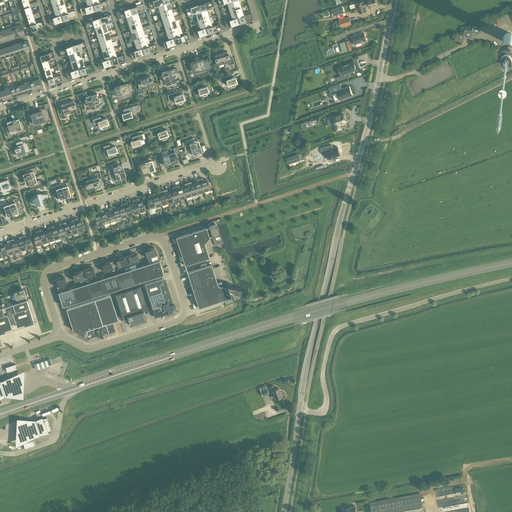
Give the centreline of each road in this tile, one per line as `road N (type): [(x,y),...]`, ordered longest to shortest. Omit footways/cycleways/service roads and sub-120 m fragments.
road 1 (tertiary): [(299,411),(394,0)]
road 2 (primary): [(178,354),(511,263)]
road 3 (unclassified): [(299,411),(325,409),(322,369),(334,330),(511,278)]
road 4 (unclassified): [(60,335),(90,350),(183,316),(161,240)]
road 5 (primary): [(0,416),(178,354)]
road 6 (unclassified): [(161,240),(148,237),(51,268),(43,285),(60,335)]
road 7 (primary): [(178,354),(0,410)]
road 8 (track): [(363,142),(398,135),(511,75)]
road 9 (residential): [(137,188),(213,163),(198,116)]
